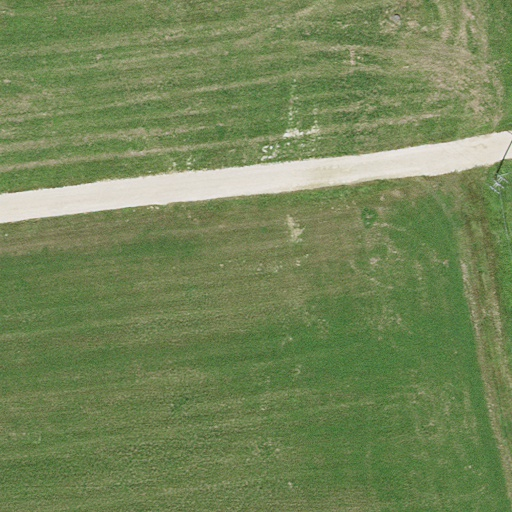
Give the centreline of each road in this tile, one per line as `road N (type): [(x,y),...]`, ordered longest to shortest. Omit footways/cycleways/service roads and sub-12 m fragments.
road 1 (track): [(0,211),(511,150)]
road 2 (track): [(511,438),(468,248),(476,188),(511,161)]
